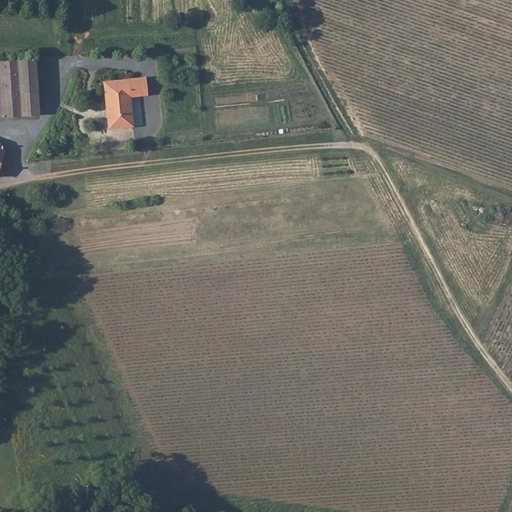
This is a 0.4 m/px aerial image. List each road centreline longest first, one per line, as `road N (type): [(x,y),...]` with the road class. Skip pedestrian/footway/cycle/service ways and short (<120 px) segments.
road 1 (track): [(9,174),(34,181),(360,148),(380,163),(487,356),(511,385)]
road 2 (track): [(321,511),(172,487),(76,279)]
road 3 (track): [(289,0),(306,54),(360,148)]
road 4 (track): [(511,195),(396,150),(360,148)]
